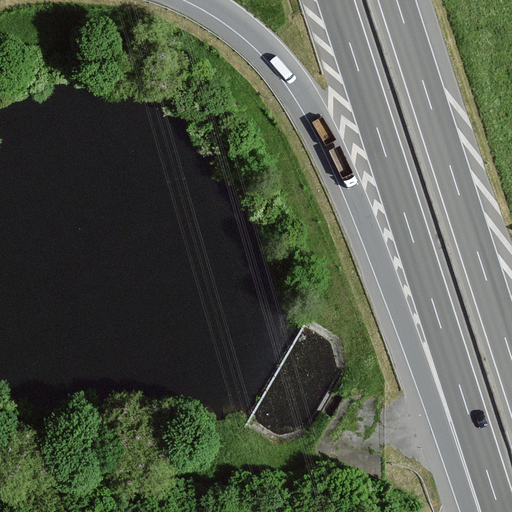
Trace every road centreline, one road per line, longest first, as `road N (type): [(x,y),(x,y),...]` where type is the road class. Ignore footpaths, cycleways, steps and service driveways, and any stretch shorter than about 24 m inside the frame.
road 1 (motorway): [(203,0),(266,45),(310,101),(479,445)]
road 2 (motorway): [(335,0),(479,445)]
road 3 (motorway): [(511,360),(394,0)]
